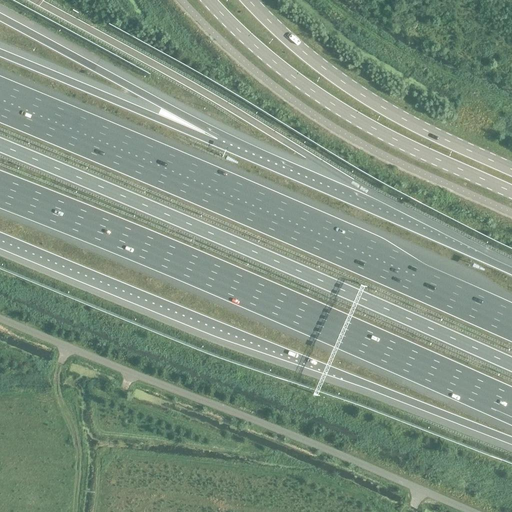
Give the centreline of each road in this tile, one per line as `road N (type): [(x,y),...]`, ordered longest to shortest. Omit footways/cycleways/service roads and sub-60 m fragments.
road 1 (motorway): [(511,321),(0,100)]
road 2 (motorway): [(0,146),(511,366)]
road 3 (motorway): [(0,189),(511,407)]
road 4 (motorway): [(0,236),(511,441)]
road 5 (unclassified): [(470,511),(0,320)]
road 6 (secondary): [(209,0),(318,97),(511,193)]
road 7 (motorway): [(511,271),(215,144)]
road 8 (secondary): [(511,170),(331,78),(247,0)]
road 9 (motorway): [(215,144),(162,105),(0,17)]
road 10 (motorway): [(215,144),(0,53)]
road 11 (track): [(65,346),(55,398),(80,458),(72,511)]
